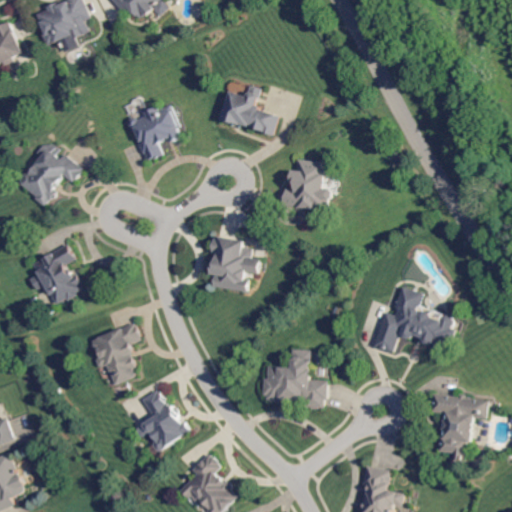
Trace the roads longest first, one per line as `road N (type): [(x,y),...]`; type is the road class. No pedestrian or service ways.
road 1 (residential): [(326,511),(307,481),(214,384),(176,303),(169,267),(174,230),(231,184)]
road 2 (residential): [(169,249),(113,222),(111,206),(129,199),(180,223)]
